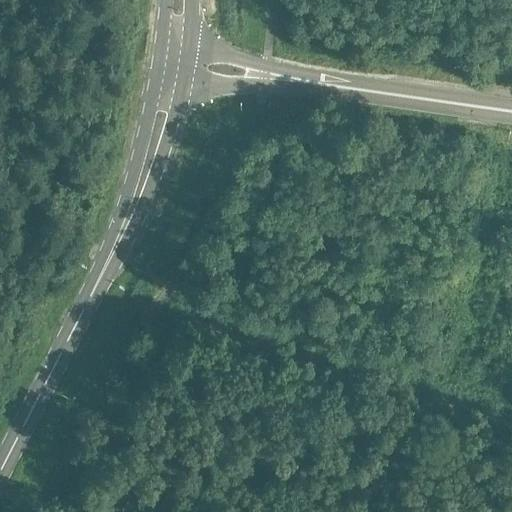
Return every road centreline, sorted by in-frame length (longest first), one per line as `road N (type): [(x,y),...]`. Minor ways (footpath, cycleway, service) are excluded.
road 1 (track): [(511,429),(271,357),(154,312)]
road 2 (tertiary): [(0,473),(125,226)]
road 3 (tertiary): [(511,113),(330,86)]
road 4 (tertiary): [(158,56),(125,226)]
road 5 (tertiary): [(125,226),(142,209),(181,80)]
road 6 (tertiary): [(181,80),(304,91),(330,86)]
road 7 (tertiary): [(330,86),(186,46)]
road 8 (track): [(0,310),(108,380)]
